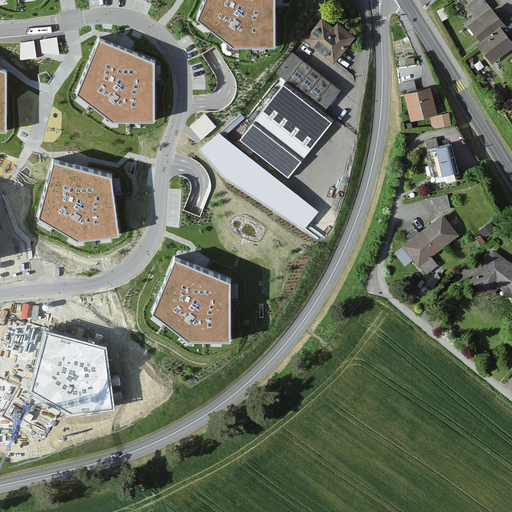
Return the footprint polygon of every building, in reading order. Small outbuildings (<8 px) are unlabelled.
[(199,0),(193,16),(229,47),(273,46),(272,0),(199,0)] [(492,59),(511,42),(511,35),(503,25),(507,22),(491,2),(467,22),(479,37),(476,39),(492,59)] [(303,39),(334,61),(354,33),(336,19),(333,23),(321,15),(303,39)] [(99,35),(77,91),(113,118),(154,118),(155,58),(99,35)] [(42,52),(59,52),(58,36),(41,36),(42,52)] [(20,40),(21,57),(36,57),(36,39),(20,40)] [(321,114),(339,91),(292,53),(275,76),(283,82),(238,139),(288,179),(332,123),(321,114)] [(412,119),(430,114),(433,124),(448,120),(445,109),(437,111),(429,80),(404,87),(412,119)] [(190,125),(202,139),(218,125),(205,112),(190,125)] [(224,176),(304,228),(318,208),(219,131),(200,148),(224,176)] [(426,139),(427,147),(437,145),(436,138),(426,139)] [(433,176),(456,170),(448,144),(426,150),(433,176)] [(53,159),(36,220),(76,245),(120,239),(111,174),(53,159)] [(421,263),(459,231),(441,210),(403,241),(421,263)] [(511,294),(511,260),(493,246),(469,273),(486,288),(494,280),(511,294)] [(179,253),(154,312),(191,342),(235,341),(234,276),(179,253)] [(45,329),(31,391),(73,414),(116,406),(103,341),(45,329)]
